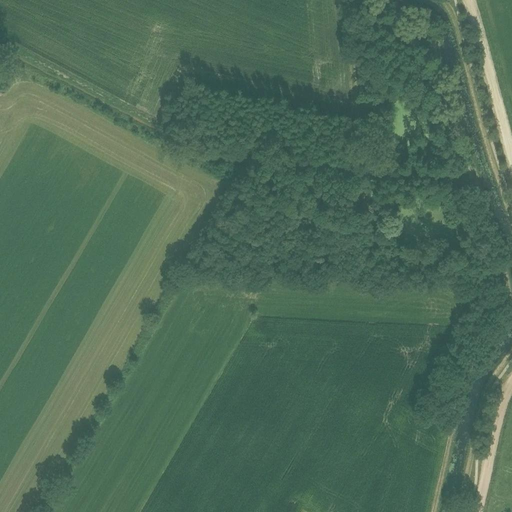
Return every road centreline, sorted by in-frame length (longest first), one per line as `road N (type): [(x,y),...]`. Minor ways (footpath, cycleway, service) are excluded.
road 1 (track): [(511,164),(466,0)]
road 2 (track): [(475,511),(494,416),(511,380)]
